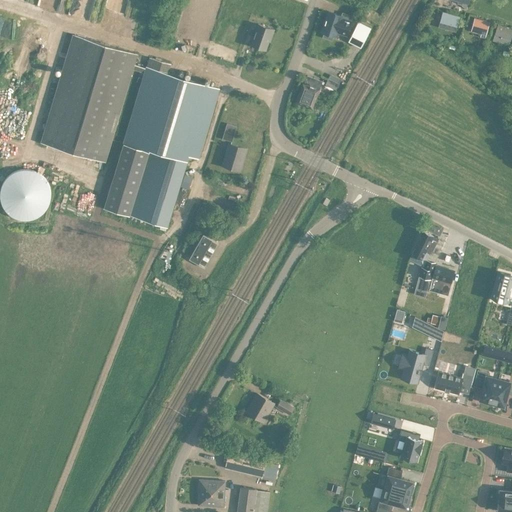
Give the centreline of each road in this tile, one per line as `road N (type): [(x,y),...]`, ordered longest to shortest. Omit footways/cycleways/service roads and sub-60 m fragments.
road 1 (unclassified): [(169,511),(182,449),(298,247),(369,185)]
road 2 (track): [(176,227),(155,245),(140,278),(49,511)]
road 3 (unclassified): [(369,185),(290,147),(277,132),(275,110),(314,0)]
road 4 (unclassified): [(511,255),(369,185)]
